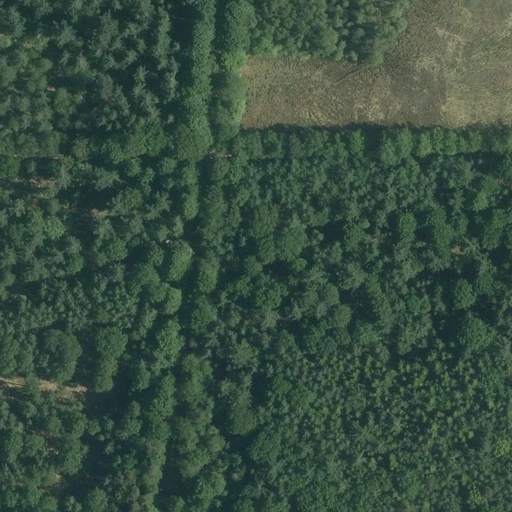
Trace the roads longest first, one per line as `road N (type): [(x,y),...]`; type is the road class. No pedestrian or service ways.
road 1 (track): [(198,511),(163,461),(219,0)]
road 2 (track): [(205,162),(511,159)]
road 3 (track): [(205,162),(0,160)]
